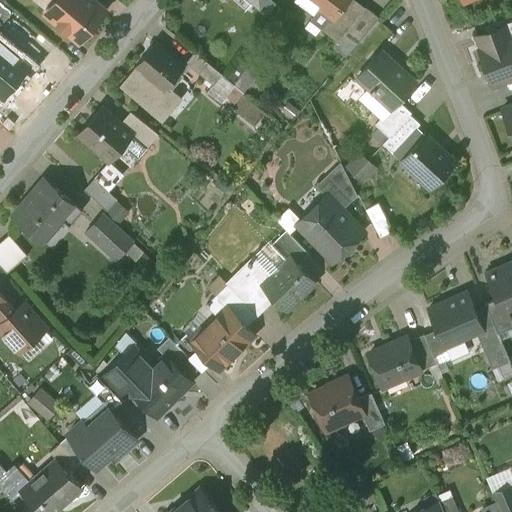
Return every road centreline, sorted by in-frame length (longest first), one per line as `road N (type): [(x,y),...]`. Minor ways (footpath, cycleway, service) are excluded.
road 1 (residential): [(209,437),(370,295),(488,212),(486,161),(421,0)]
road 2 (residential): [(149,0),(0,173)]
